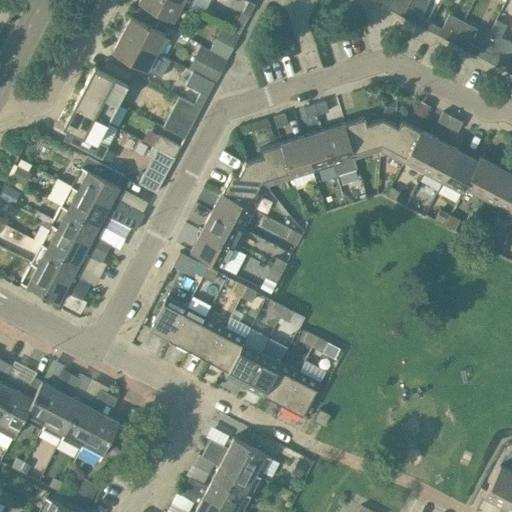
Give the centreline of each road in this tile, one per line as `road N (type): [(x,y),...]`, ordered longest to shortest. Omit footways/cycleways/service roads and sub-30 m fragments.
road 1 (residential): [(316,82),(222,111),(97,348)]
road 2 (residential): [(511,112),(486,109),(388,59),(316,82)]
road 3 (residential): [(0,106),(26,109),(52,94),(99,0)]
road 4 (residential): [(124,511),(154,491),(194,422),(190,395)]
road 5 (residential): [(303,440),(219,400),(190,395)]
